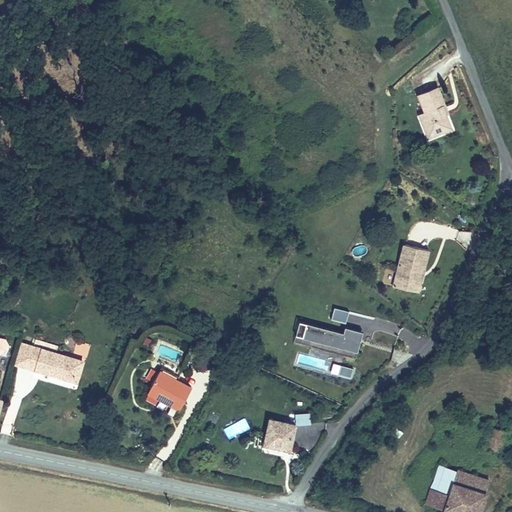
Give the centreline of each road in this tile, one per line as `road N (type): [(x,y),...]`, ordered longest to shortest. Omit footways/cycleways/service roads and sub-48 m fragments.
road 1 (unclassified): [(503,169),(503,193),(426,340),(341,426),(294,510)]
road 2 (secondary): [(0,450),(294,510)]
road 3 (unclassified): [(442,0),(503,145),(503,169)]
